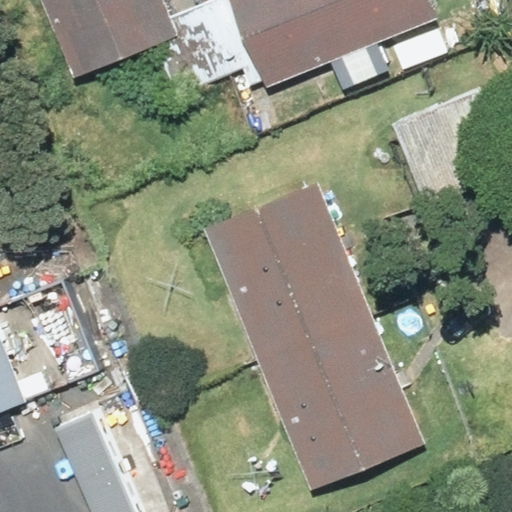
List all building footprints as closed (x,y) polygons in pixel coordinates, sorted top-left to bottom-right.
[(188,0),(64,0),(93,72),(200,28),(188,0)] [(253,0),(284,80),(458,15),(452,0),(253,0)] [(511,153),(486,87),(396,121),(425,195),(511,161),(511,153)] [(335,178),(223,225),(329,481),(441,435),(335,178)] [(217,252),(161,273),(174,308),(230,288),(217,252)] [(113,264),(69,283),(104,365),(148,346),(113,264)] [(11,272),(0,277),(0,427),(66,399),(11,272)] [(168,511),(129,407),(75,427),(107,511),(168,511)]
